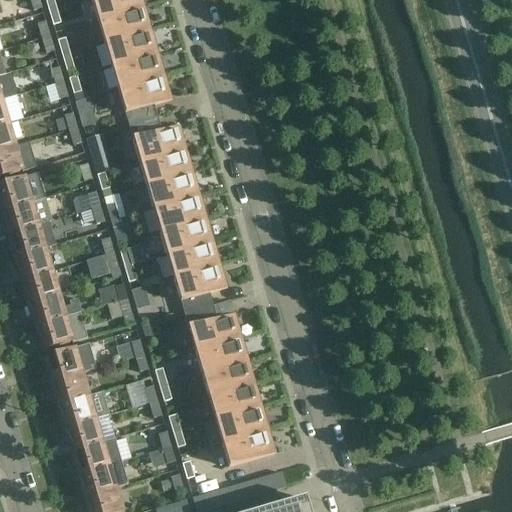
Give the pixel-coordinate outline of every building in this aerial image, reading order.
[(29,0),(33,12),(41,10),(38,0),(29,0)] [(44,0),(48,11),(56,9),(53,0),(44,0)] [(90,0),(97,22),(144,8),(144,7),(139,9),(136,0),(90,0)] [(104,45),(151,31),(150,30),(145,32),(142,18),(141,19),(139,11),(144,10),(144,8),(97,22),(104,45)] [(56,9),(48,11),(52,27),(60,24),(56,9)] [(45,23),(37,25),(41,40),(49,38),(45,23)] [(147,42),(145,34),(151,33),(151,31),(104,45),(110,68),(157,54),(157,53),(152,55),(148,41),(147,42)] [(54,52),(49,38),(41,40),(46,55),(54,52)] [(65,39),(57,42),(61,57),(69,55),(65,39)] [(110,68),(117,91),(164,77),(164,76),(159,78),(155,64),(154,65),(152,57),(158,56),(157,54),(110,68)] [(74,70),(69,55),(61,57),(66,73),(74,70)] [(51,71),(55,86),(63,84),(58,69),(51,71)] [(165,79),(164,77),(117,91),(124,115),(125,115),(128,128),(157,119),(154,106),(171,101),(171,99),(166,101),(162,87),(161,88),(159,80),(165,79)] [(76,78),(68,80),(73,96),(80,93),(76,78)] [(55,86),(59,101),(67,98),(63,84),(55,86)] [(2,102),(0,102),(0,127),(9,125),(2,102)] [(64,117),(69,132),(76,130),(72,115),(64,117)] [(161,132),(157,119),(128,128),(132,141),(139,165),(186,151),(185,149),(181,151),(177,138),(176,138),(174,131),(179,129),(179,127),(161,132)] [(0,152),(16,148),(9,125),(0,127),(0,152)] [(76,130),(69,132),(73,147),(81,145),(76,130)] [(16,148),(0,152),(0,178),(21,172),(22,173),(36,169),(28,144),(16,148)] [(139,165),(146,188),(193,174),(192,173),(187,174),(183,161),(180,154),(186,152),(186,151),(139,165)] [(87,166),(79,168),(84,183),(91,181),(87,166)] [(104,174),(96,176),(101,192),(109,190),(104,174)] [(193,175),(193,174),(146,188),(152,211),(199,197),(199,196),(194,197),(190,184),(189,184),(187,177),(193,175)] [(0,187),(0,213),(32,204),(25,180),(0,187)] [(87,196),(92,211),(100,209),(95,194),(87,196)] [(152,211),(159,234),(206,220),(206,219),(201,220),(197,207),(196,207),(194,200),(200,198),(199,197),(152,211)] [(0,214),(7,236),(39,227),(51,223),(45,200),(32,204),(0,213),(0,214)] [(114,207),(106,210),(110,223),(118,221),(114,207)] [(104,224),(100,209),(92,211),(95,222),(96,226),(104,224)] [(84,213),(79,214),(81,226),(95,222),(92,211),(84,213)] [(206,221),(206,220),(159,234),(166,257),(213,243),(212,242),(208,243),(204,230),(203,230),(201,223),(206,221)] [(118,221),(110,223),(115,240),(123,238),(118,221)] [(7,236),(13,259),(46,250),(39,227),(7,236)] [(113,255),(109,240),(101,242),(105,257),(113,255)] [(213,244),(213,243),(166,257),(173,280),(220,266),(219,265),(214,266),(210,253),(207,246),(213,244)] [(13,259),(20,282),(52,273),(46,250),(13,259)] [(131,266),(127,253),(120,255),(124,269),(131,266)] [(117,270),(113,255),(105,257),(110,272),(117,270)] [(136,282),(131,266),(124,269),(128,284),(136,282)] [(227,290),(226,288),(221,289),(217,276),(216,276),(214,269),(220,267),(220,266),(173,280),(180,303),(184,316),(213,308),(209,295),(227,290)] [(59,296),(52,273),(20,282),(27,305),(59,296)] [(114,288),(119,303),(127,301),(122,286),(114,288)] [(34,328),(66,319),(59,296),(27,305),(34,328)] [(123,318),(131,316),(127,301),(119,303),(123,318)] [(217,321),(213,308),(184,316),(188,329),(187,329),(194,353),(241,339),(241,338),(236,339),(232,326),(231,326),(229,319),(235,317),(234,315),(217,321)] [(66,319),(34,328),(41,352),(86,339),(79,315),(66,319)] [(241,340),(241,339),(194,353),(201,376),(248,362),(248,361),(243,362),(239,349),(238,349),(236,342),(241,340)] [(139,342),(131,344),(135,359),(143,357),(139,342)] [(88,347),(75,351),(43,360),(50,384),(82,375),(95,371),(88,347)] [(135,359),(140,374),(147,371),(143,357),(135,359)] [(201,376),(208,399),(255,385),(254,384),(249,385),(245,372),(243,365),(248,363),(248,362),(201,376)] [(154,372),(159,388),(166,386),(162,370),(154,372)] [(50,384),(57,407),(89,398),(82,375),(50,384)] [(208,399),(215,422),(261,408),(261,407),(256,408),(252,395),(251,395),(249,388),(255,386),(255,385),(208,399)] [(159,388),(163,403),(171,401),(166,386),(159,388)] [(145,390),(149,405),(157,403),(152,388),(145,390)] [(57,407),(64,430),(96,421),(109,417),(108,416),(107,416),(101,396),(102,395),(102,394),(89,398),(57,407)] [(161,418),(157,403),(149,405),(153,420),(161,418)] [(262,409),(261,408),(215,422),(221,445),(268,431),(268,430),(263,431),(259,418),(258,418),(256,411),(262,409)] [(175,416),(168,418),(172,434),(180,432),(175,416)] [(96,421),(64,430),(70,453),(103,444),(96,421)] [(269,432),(268,431),(221,445),(228,469),(275,455),(275,453),(270,454),(266,441),(265,441),(263,434),(269,432)] [(180,432),(172,434),(177,449),(185,447),(180,432)] [(166,434),(158,436),(162,451),(170,449),(166,434)] [(114,440),(103,444),(70,453),(77,476),(121,463),(114,440)] [(162,451),(167,466),(175,464),(170,449),(162,451)] [(84,499),(116,490),(128,486),(121,463),(77,476),(84,499)] [(186,481),(194,479),(189,463),(181,465),(186,481)] [(281,474),(192,501),(194,511),(206,511),(285,489),(281,474)] [(171,479),(175,494),(183,492),(178,477),(171,479)] [(122,511),(116,490),(84,499),(87,511),(122,511)] [(234,511),(308,511),(305,500),(282,507),(279,499),(234,511)] [(188,511),(185,502),(154,511),(188,511)]
